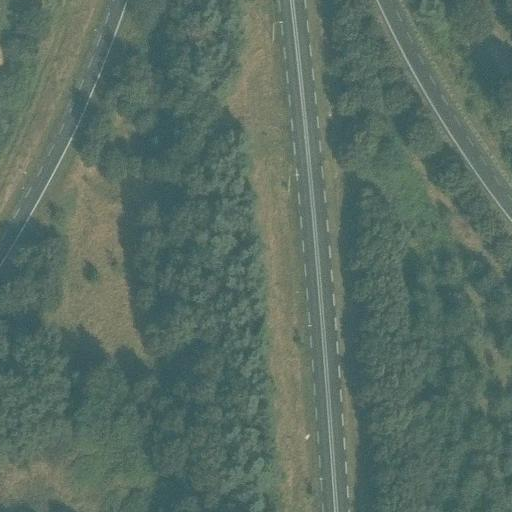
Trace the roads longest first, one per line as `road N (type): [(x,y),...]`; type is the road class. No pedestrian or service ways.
road 1 (primary): [(289,0),(327,511)]
road 2 (primary): [(120,0),(53,163),(0,255)]
road 3 (primary): [(511,214),(441,112),(384,0)]
